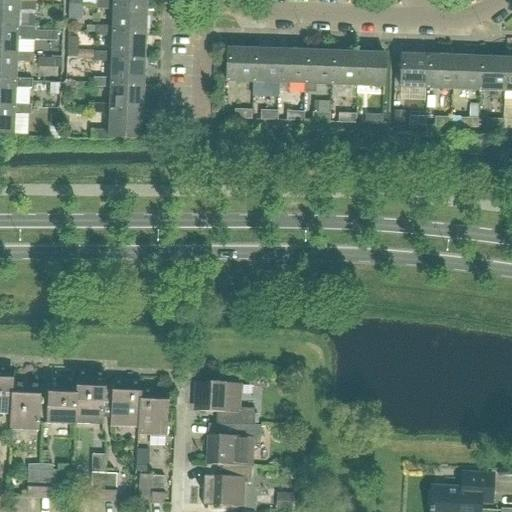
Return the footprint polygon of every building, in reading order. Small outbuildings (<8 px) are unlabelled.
[(146,9),(146,0),(100,0),(101,1),(96,0),(96,10),(113,11),(113,8),(146,9)] [(36,2),(19,2),(19,4),(0,3),(0,29),(18,31),(18,28),(19,11),(35,12),(36,2)] [(82,20),(83,7),(68,6),(68,19),(82,20)] [(145,36),(146,9),(113,8),(113,11),(112,27),(96,26),(95,36),(112,37),(112,35),(145,36)] [(35,28),(18,28),(18,31),(0,29),(0,55),(17,57),(17,54),(17,42),(32,42),(32,41),(55,42),(56,33),(35,32),(35,28)] [(144,62),(145,36),(112,35),(112,37),(111,53),(77,52),(77,38),(67,38),(66,57),(94,58),(94,62),(111,63),(111,60),(144,62)] [(178,68),(195,67),(193,46),(169,48),(170,58),(177,58),(178,68)] [(227,49),(226,49),(225,82),(251,83),(253,48),(252,48),(252,50),(228,49),(228,46),(227,46),(227,49)] [(278,84),(279,49),(278,49),(278,51),(254,50),(254,48),(253,48),(251,83),(252,83),(251,97),(263,97),(264,84),(278,84)] [(304,85),(305,50),(304,50),(304,52),(280,51),(280,49),(279,49),(278,84),(303,85),(304,85)] [(330,86),(331,51),(330,53),(306,52),(306,50),(305,50),(304,85),(303,85),(303,94),(315,94),(316,86),(330,86)] [(331,51),(330,86),(356,87),(357,52),(357,54),(351,54),(332,53),(332,51),(331,51)] [(357,52),(356,87),(383,88),(384,55),(358,54),(358,52),(357,52)] [(426,90),(427,54),(427,57),(402,56),(402,53),(401,53),(401,56),(400,56),(399,89),(426,90)] [(0,55),(0,81),(16,83),(16,79),(17,63),(33,64),(34,54),(17,54),(17,57),(0,55)] [(427,54),(426,90),(452,91),(453,56),(453,58),(428,57),(428,55),(427,54)] [(454,56),(453,56),(452,91),(478,92),(479,57),(478,57),(478,59),(454,58),(454,56)] [(505,93),(505,58),(505,60),(480,59),(480,57),(479,57),(478,92),(504,93),(505,93)] [(505,93),(504,93),(503,119),(511,119),(511,104),(511,59),(506,60),(506,58),(505,58),(505,93)] [(110,86),(143,87),(144,62),(111,60),(111,63),(110,79),(93,79),(93,88),(110,89),(110,86)] [(15,89),(32,90),(32,80),(16,79),(16,83),(0,81),(0,107),(15,108),(15,105),(15,89)] [(142,113),(143,87),(110,86),(110,89),(110,105),(93,104),(92,114),(109,114),(109,112),(142,113)] [(0,107),(0,134),(13,136),(14,115),(31,116),(31,106),(15,105),(15,108),(0,107)] [(234,111),(233,120),(250,121),(250,111),(234,111)] [(91,130),(91,140),(109,141),(109,139),(141,140),(142,113),(109,112),(109,114),(109,131),(91,130)] [(259,121),(276,121),(277,112),(260,112),(259,121)] [(286,122),(303,123),(304,113),(286,112),(286,122)] [(311,123),(329,123),(329,114),(312,113),(311,123)] [(338,124),(355,125),(355,115),(338,114),(338,124)] [(365,125),(382,125),(382,116),(365,115),(365,125)] [(408,126),(425,127),(425,118),(408,117),(408,126)] [(434,127),(451,128),(451,118),(434,118),(434,127)] [(460,128),(478,129),(478,120),(460,119),(460,128)] [(486,129),(504,130),(504,120),(486,119),(486,129)] [(0,373),(0,414),(10,415),(12,389),(13,389),(14,374),(0,373)] [(76,377),(75,385),(76,385),(74,418),(75,418),(103,419),(105,379),(76,377)] [(75,425),(75,418),(74,418),(76,385),(75,385),(47,383),(45,424),(75,425)] [(215,425),(230,426),(253,427),(253,426),(254,409),(239,409),(240,385),(200,383),(199,413),(216,413),(215,425)] [(140,395),(140,388),(111,386),(109,427),(137,428),(138,428),(140,395)] [(10,415),(9,430),(39,431),(41,391),(13,389),(12,389),(10,415)] [(168,397),(140,395),(138,428),(137,428),(137,436),(166,437),(168,397)] [(260,426),(253,426),(253,427),(230,426),(230,437),(212,436),(211,466),(221,466),(251,467),(252,445),(259,445),(260,426)] [(27,470),(26,498),(38,498),(40,465),(28,465),(28,470),(27,470)] [(53,466),(40,465),(38,498),(51,499),(53,466)] [(250,485),(251,467),(221,466),(221,477),(203,476),(202,506),(242,508),(243,484),(250,485)] [(90,501),(103,501),(104,474),(91,473),(90,501)] [(491,504),(493,475),(462,473),(461,489),(433,487),(432,507),(429,507),(429,511),(479,511),(480,503),(491,504)] [(117,474),(104,474),(103,501),(115,502),(117,474)] [(152,476),(150,504),(163,504),(164,477),(152,476)] [(276,494),(275,510),(292,510),(293,494),(276,494)]
